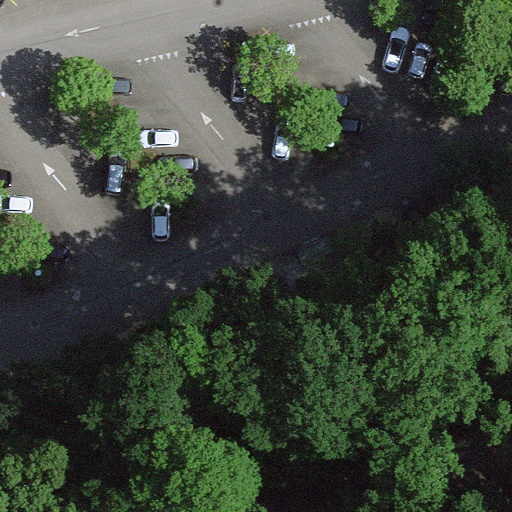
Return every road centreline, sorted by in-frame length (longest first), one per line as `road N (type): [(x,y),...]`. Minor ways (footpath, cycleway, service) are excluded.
road 1 (residential): [(211,511),(316,488),(511,409)]
road 2 (unknown): [(308,0),(433,152)]
